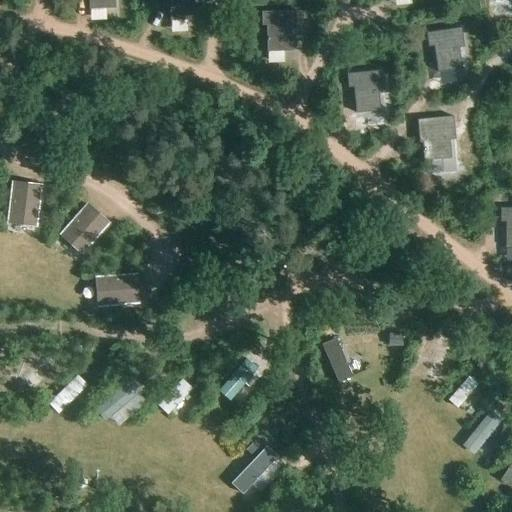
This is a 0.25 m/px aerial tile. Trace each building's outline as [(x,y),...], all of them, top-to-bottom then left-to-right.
[(86,0),(87,10),(113,9),(112,0),(86,0)] [(195,19),(193,0),(169,0),(171,20),(195,19)] [(295,11),(262,12),(262,24),(267,24),(268,51),(292,50),(291,25),(295,25),(295,11)] [(428,46),(434,45),(437,71),(462,68),(458,42),(463,42),(461,28),(427,32),(428,46)] [(383,84),(382,70),(347,73),(349,88),(354,87),(356,112),(380,110),(377,85),(383,84)] [(453,117),(418,120),(419,143),(421,143),(424,160),(451,158),(448,131),(454,131),(453,117)] [(6,223),(38,226),(42,184),(11,180),(6,223)] [(58,234),(82,255),(111,223),(87,202),(58,234)] [(511,207),(502,208),(502,222),(507,222),(507,247),(511,247),(511,207)] [(94,276),(96,307),(139,304),(137,273),(94,276)] [(444,332),(439,338),(446,344),(451,338),(444,332)] [(258,344),(252,350),(261,359),(267,352),(258,344)] [(49,353),(43,358),(49,366),(55,361),(49,353)] [(483,357),(478,363),(488,371),(493,365),(483,357)] [(385,358),(379,373),(389,377),(395,362),(385,358)] [(84,365),(78,371),(84,377),(90,371),(84,365)] [(154,375),(144,383),(149,388),(159,380),(154,375)] [(205,377),(196,385),(202,392),(211,384),(205,377)] [(67,409),(74,418),(106,393),(98,384),(67,409)] [(501,399),(496,406),(503,412),(508,405),(501,399)] [(450,420),(433,440),(446,451),(463,431),(450,420)] [(209,426),(197,432),(206,450),(218,444),(209,426)] [(255,441),(247,451),(255,459),(264,450),(255,441)] [(307,502),(297,508),(298,511),(307,511),(312,510),(307,502)]
